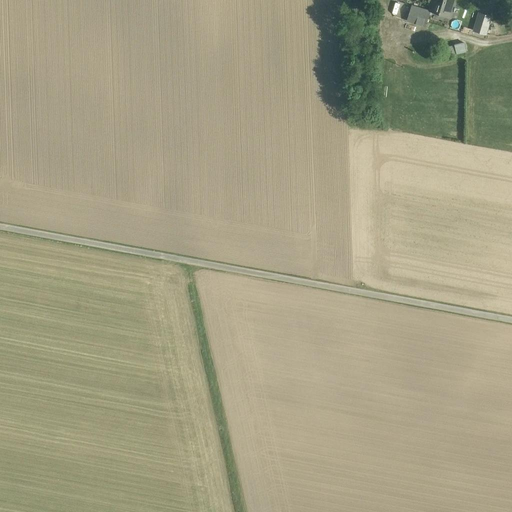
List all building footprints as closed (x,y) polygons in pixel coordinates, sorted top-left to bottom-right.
[(453,0),(433,0),(431,9),(449,15),(453,0)] [(426,26),(431,9),(413,3),(412,5),(398,1),(393,16),(426,26)] [(473,31),(487,34),(491,14),(477,11),(473,31)] [(378,37),(380,54),(389,53),(388,36),(378,37)] [(449,44),(451,54),(466,51),(464,41),(449,44)]
